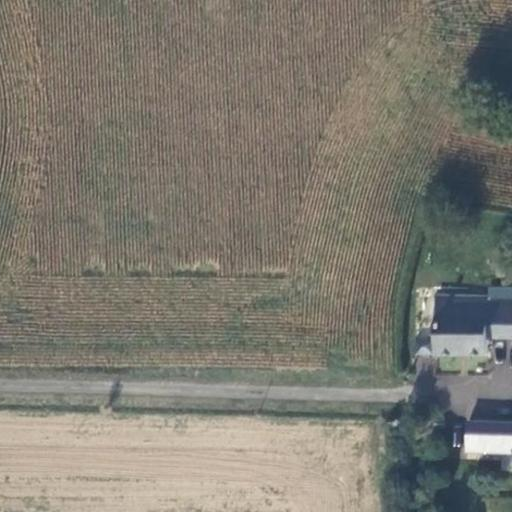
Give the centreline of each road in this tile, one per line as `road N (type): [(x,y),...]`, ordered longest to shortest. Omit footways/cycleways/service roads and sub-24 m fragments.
road 1 (residential): [(0,383),(360,387)]
road 2 (residential): [(392,169),(360,387)]
road 3 (residential): [(396,0),(392,169)]
road 4 (residential): [(360,387),(490,389)]
road 5 (residential): [(360,387),(350,511)]
road 6 (residential): [(511,174),(392,169)]
